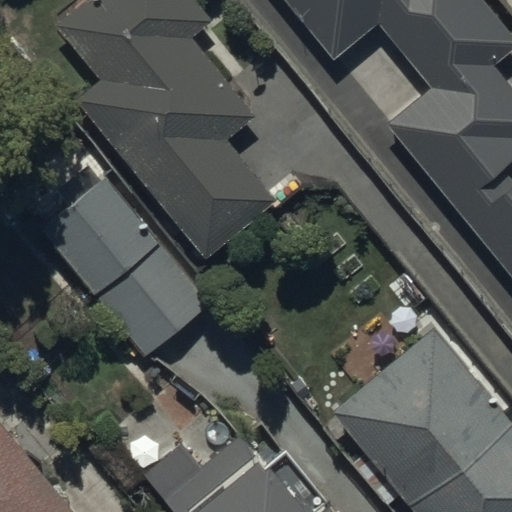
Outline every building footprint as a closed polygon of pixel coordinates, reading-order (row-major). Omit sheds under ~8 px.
[(214,21),(196,0),(93,0),(61,27),(107,80),(94,91),(128,132),(113,144),(210,259),(281,199),(231,141),(262,115),(195,36),(214,21)] [(285,0),(339,66),(386,29),(438,93),(394,129),(511,274),(511,87),(498,71),(511,59),(511,36),(482,0),(285,0)] [(112,180),(46,233),(151,363),(217,311),(112,180)] [(511,511),(511,419),(441,334),(342,416),(421,511),(511,511)] [(83,511),(0,410),(0,511),(83,511)] [(240,474),(194,511),(339,511),(338,511),(313,511),(275,466),(250,486),(240,474)]
